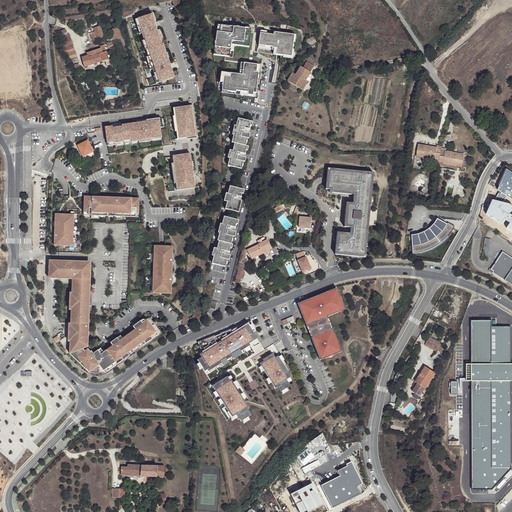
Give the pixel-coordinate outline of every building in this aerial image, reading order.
[(273,0),(280,13),(285,10),(279,0),(273,0)] [(114,8),(64,17),(65,22),(65,23),(115,14),(114,8)] [(157,75),(159,83),(162,82),(166,80),(174,77),(153,13),(138,18),(143,33),(145,40),(148,49),(151,56),(155,68),(154,69),(156,76),(157,75)] [(117,39),(123,37),(119,22),(111,31),(114,41),(117,39)] [(90,33),(93,40),(104,36),(102,31),(104,30),(102,24),(100,25),(93,28),(95,31),(90,33)] [(215,37),(218,37),(218,32),(220,32),(220,27),(228,28),(228,26),(216,25),(215,37)] [(215,47),(215,55),(228,57),(229,51),(230,43),(234,44),(234,45),(241,46),(242,43),(248,43),(250,31),(244,30),(244,28),(228,26),(228,28),(220,27),(220,32),(218,32),(218,37),(215,37),(213,36),(212,40),(214,40),(213,47),(215,47)] [(59,33),(63,42),(71,38),(70,33),(68,34),(66,29),(59,33)] [(259,33),(257,44),(263,45),(263,49),(271,50),(271,48),(275,48),(274,55),(282,56),(287,56),(288,52),(291,52),(291,49),(293,50),(293,42),(292,42),(288,41),(289,36),(280,35),(281,33),(276,33),(276,35),(272,35),(273,32),(265,31),(265,34),(259,33)] [(292,42),(293,42),(294,35),(281,33),(280,35),(289,36),(288,41),(292,42)] [(309,46),(314,43),(316,43),(313,37),(306,41),(309,46)] [(71,59),(77,57),(72,42),(62,44),(65,54),(68,54),(70,60),(71,59)] [(105,60),(109,59),(106,51),(104,45),(100,46),(101,47),(100,48),(100,47),(98,48),(99,48),(87,52),(88,55),(82,57),(85,67),(105,60)] [(291,58),(293,50),(291,49),(291,52),(288,52),(287,56),(282,56),(282,57),(291,58)] [(147,57),(151,70),(154,69),(155,68),(151,56),(147,57)] [(222,82),(222,89),(227,89),(227,91),(235,91),(236,90),(240,90),(247,91),(247,94),(252,94),(253,92),(256,92),(258,71),(255,71),(256,63),(242,62),(241,76),(237,75),(237,74),(237,73),(229,73),(229,74),(229,76),(223,76),(222,82)] [(303,66),(303,68),(309,72),(313,66),(306,62),(303,66)] [(309,72),(303,68),(301,67),(300,67),(295,75),(292,73),(287,81),(288,82),(289,83),(302,90),(306,82),(304,81),(309,72)] [(221,82),(222,82),(223,76),(229,76),(229,74),(222,73),(221,82)] [(180,131),(181,139),(196,137),(195,128),(194,128),(193,124),(192,118),(194,118),(192,106),(177,108),(178,116),(176,116),(178,131),(180,131)] [(259,117),(224,108),(222,113),(258,122),(259,117)] [(105,127),(107,143),(139,138),(151,137),(151,136),(162,134),(161,128),(160,119),(159,119),(159,118),(147,120),(147,121),(147,123),(137,124),(137,123),(122,125),(122,126),(113,127),(113,126),(105,127)] [(252,124),(237,120),(236,127),(234,127),(232,136),(233,137),(231,144),(234,145),(232,152),(229,152),(227,159),(229,160),(227,167),(228,168),(240,171),(242,163),(244,163),(245,159),(243,159),(245,152),(247,152),(248,148),(244,147),(246,140),(248,135),(249,127),(251,128),(252,124)] [(83,157),(93,152),(88,141),(78,146),(83,157)] [(437,148),(419,145),(417,154),(424,155),(423,159),(435,161),(435,159),(440,160),(439,162),(443,163),(443,164),(455,167),(456,167),(456,163),(463,164),(464,160),(465,156),(446,152),(446,150),(442,149),(442,147),(438,146),(437,148)] [(94,155),(93,152),(83,157),(82,157),(84,160),(91,156),(94,155)] [(178,183),(179,190),(196,188),(194,176),(192,176),(192,172),(191,166),(192,166),(190,153),(175,155),(176,163),(174,163),(177,183),(178,183)] [(240,171),(228,168),(227,173),(245,178),(247,172),(240,171)] [(511,172),(506,169),(498,190),(511,199),(511,172)] [(330,171),(327,171),(325,190),(329,191),(329,193),(332,193),(333,193),(333,192),(349,194),(351,195),(354,195),(353,204),(347,204),(347,206),(346,212),(349,213),(348,220),(346,220),(345,226),(345,228),(350,229),(350,235),(350,236),(336,235),(335,255),(349,256),(349,257),(364,259),(364,256),(366,228),(367,226),(359,225),(359,222),(361,222),(362,222),(363,221),(364,220),(365,219),(365,217),(365,216),(364,215),(363,214),(362,214),(360,213),(360,210),(368,210),(368,208),(367,208),(368,207),(369,202),(368,202),(368,200),(369,201),(371,176),(372,174),(360,172),(360,174),(357,174),(353,174),(354,173),(349,173),(349,174),(346,173),(346,172),(341,172),(341,173),(338,172),(333,171),(333,172),(329,172),(330,171)] [(244,191),(229,187),(227,195),(228,195),(226,203),(224,210),(238,214),(241,202),(239,201),(241,195),(242,195),(244,191)] [(96,196),(88,196),(87,212),(95,212),(103,213),(103,212),(118,213),(123,213),(123,216),(130,216),(130,213),(142,214),(142,207),(139,207),(140,198),(127,197),(127,200),(124,200),(124,198),(119,197),(103,196),(103,199),(100,199),(100,197),(96,197),(96,196)] [(511,205),(510,205),(493,201),(487,215),(502,225),(506,220),(511,223),(507,229),(511,232),(511,216),(510,215),(511,210),(511,205)] [(71,214),(55,214),(54,233),(55,233),(55,237),(54,237),(54,245),(72,246),(73,238),(73,234),(73,226),(73,222),(70,222),(71,214)] [(237,221),(223,218),(221,225),(219,225),(217,234),(218,234),(216,242),(218,242),(216,250),(213,249),(210,256),(212,257),(210,265),(224,268),(226,260),(227,261),(229,256),(227,256),(229,250),(230,250),(231,246),(230,245),(232,238),(233,233),(235,225),(237,226),(237,221)] [(310,230),(311,219),(299,218),(298,229),(310,230)] [(417,236),(412,237),(415,255),(421,254),(427,253),(431,251),(436,248),(440,245),(444,241),(449,237),(451,233),(455,227),(448,224),(447,225),(437,220),(434,224),(431,228),(428,230),(424,233),(420,235),(417,236)] [(251,260),(272,250),(267,241),(268,240),(267,239),(264,240),(263,238),(256,242),(258,246),(247,252),(251,260)] [(491,240),(485,239),(481,259),(488,260),(491,240)] [(161,253),(158,253),(158,261),(160,261),(160,277),(157,277),(157,285),(160,285),(160,287),(159,288),(159,293),(176,293),(176,281),(175,281),(175,277),(176,278),(177,262),(176,262),(176,258),(177,258),(177,246),(161,245),(161,251),(161,253)] [(233,283),(238,285),(240,280),(242,281),(244,274),(242,273),(246,261),(244,261),(246,251),(242,250),(238,263),(240,264),(233,283)] [(511,258),(502,252),(491,270),(493,272),(492,273),(511,285),(511,258)] [(306,258),(297,262),(302,274),(311,270),(306,258)] [(73,279),(70,353),(83,348),(88,346),(88,329),(83,329),(83,327),(87,327),(87,322),(88,322),(90,268),(87,268),(87,261),(51,260),(50,278),(73,279)] [(225,268),(224,268),(210,265),(209,270),(224,274),(225,268)] [(237,287),(231,286),(227,303),(233,304),(237,287)] [(304,314),(302,314),(302,315),(312,339),(315,346),(321,360),(324,358),(329,356),(330,358),(332,357),(331,356),(340,352),(326,317),(340,311),(338,306),(341,305),(340,302),(342,301),(340,298),(339,298),(337,295),(334,297),(332,292),(311,301),(311,302),(301,306),(304,314)] [(217,301),(208,299),(207,307),(215,309),(217,301)] [(302,314),(304,314),(301,306),(311,302),(311,301),(310,300),(297,305),(301,315),(302,315),(302,314)] [(293,318),(282,322),(284,327),(295,323),(293,318)] [(84,351),(83,348),(70,353),(70,354),(88,370),(93,366),(94,369),(99,365),(103,371),(122,357),(127,353),(144,340),(150,336),(156,331),(147,319),(143,319),(138,323),(139,324),(137,325),(137,326),(135,328),(135,329),(122,338),(123,340),(120,342),(118,340),(112,344),(113,345),(104,352),(102,350),(99,352),(98,350),(93,353),(91,351),(90,352),(87,349),(84,351)] [(470,382),(474,382),(475,490),(495,489),(511,471),(511,327),(494,327),(494,321),(474,321),(474,365),(470,365),(470,382)] [(252,323),(200,344),(204,354),(201,356),(203,359),(199,361),(200,364),(204,369),(206,373),(210,370),(211,372),(223,365),(228,362),(234,358),(242,353),(252,347),(251,345),(257,342),(259,341),(255,334),(256,331),(252,323)] [(120,335),(111,342),(112,344),(118,340),(120,342),(123,340),(122,338),(120,335)] [(426,346),(436,351),(437,351),(438,347),(440,344),(440,343),(430,338),(426,346)] [(144,340),(127,353),(129,355),(145,343),(144,340)] [(438,347),(437,351),(442,354),(445,347),(440,344),(438,347)] [(264,362),(260,364),(261,367),(264,372),(269,379),(271,383),(275,390),(277,388),(280,393),(281,392),(287,389),(290,387),(288,384),(286,381),(290,379),(291,378),(286,369),(284,370),(282,367),(280,364),(282,363),(282,362),(279,358),(278,357),(275,358),(273,354),(263,360),(264,362)] [(122,357),(103,371),(105,372),(123,359),(122,357)] [(426,367),(420,376),(430,382),(436,374),(426,367)] [(430,382),(420,376),(416,383),(418,384),(426,389),(430,382)] [(232,419),(236,416),(238,419),(239,421),(240,420),(242,423),(242,422),(248,419),(251,417),(248,411),(249,410),(244,401),(241,396),(237,389),(233,384),(231,381),(230,382),(229,379),(228,378),(213,387),(216,393),(219,398),(221,400),(223,405),(229,413),(232,419)] [(426,389),(418,384),(413,392),(420,398),(426,389)] [(232,419),(229,413),(227,414),(232,422),(238,419),(236,416),(232,419)] [(318,460),(301,468),(304,473),(320,465),(318,460)] [(339,477),(321,487),(332,509),(361,494),(357,487),(362,485),(351,463),(346,465),(347,467),(337,472),(339,477)] [(127,468),(121,468),(121,476),(163,478),(163,466),(127,465),(127,468)] [(124,489),(111,489),(111,497),(123,497),(124,489)] [(156,497),(158,505),(166,503),(164,496),(163,495),(162,495),(156,497)]
